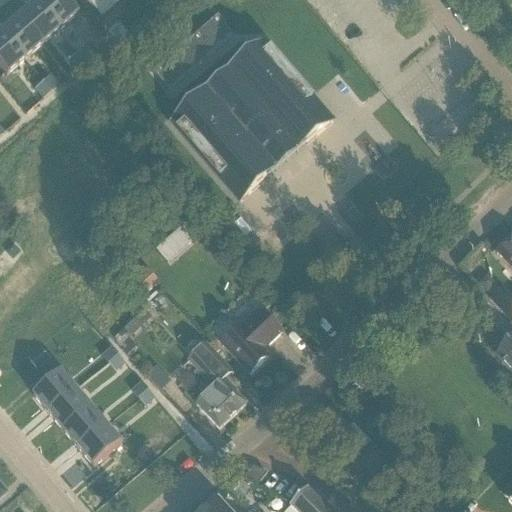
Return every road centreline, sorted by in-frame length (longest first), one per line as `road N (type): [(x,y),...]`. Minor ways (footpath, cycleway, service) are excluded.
road 1 (residential): [(251,442),(511,195)]
road 2 (residential): [(511,96),(428,0)]
road 3 (residential): [(349,511),(251,442)]
